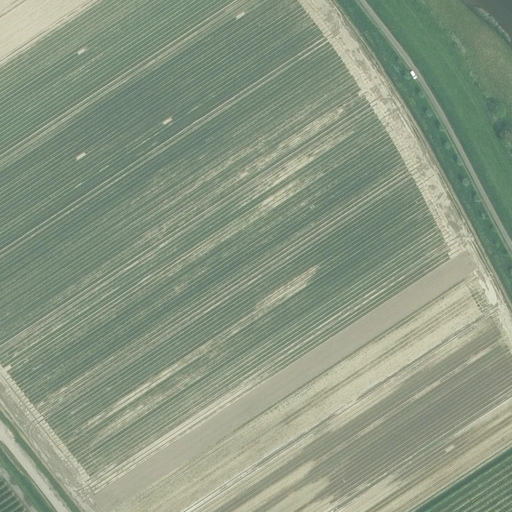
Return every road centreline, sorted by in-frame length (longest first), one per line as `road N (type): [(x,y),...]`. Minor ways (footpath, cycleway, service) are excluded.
road 1 (unclassified): [(363,0),(434,102),(511,250)]
road 2 (track): [(379,0),(448,94),(511,213)]
